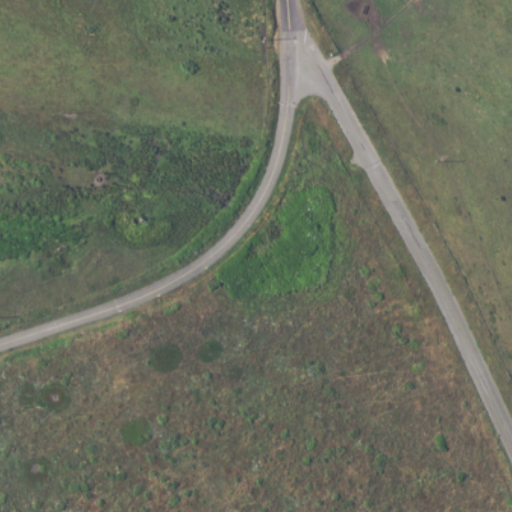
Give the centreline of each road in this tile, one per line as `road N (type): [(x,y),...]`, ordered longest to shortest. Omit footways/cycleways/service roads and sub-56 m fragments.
road 1 (secondary): [(286,0),(285,119),(255,210),(215,254),(172,283),(0,345)]
road 2 (residential): [(511,438),(326,80),(291,54)]
